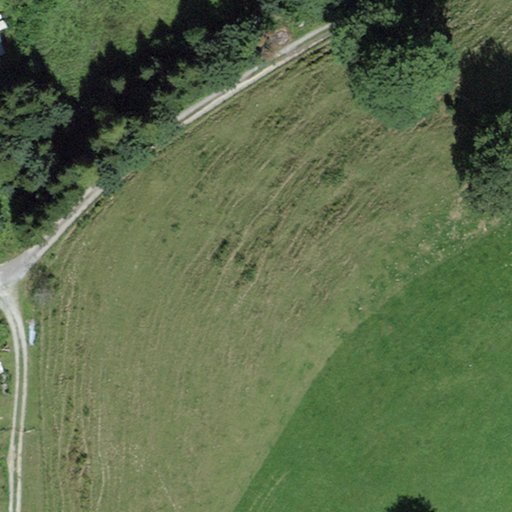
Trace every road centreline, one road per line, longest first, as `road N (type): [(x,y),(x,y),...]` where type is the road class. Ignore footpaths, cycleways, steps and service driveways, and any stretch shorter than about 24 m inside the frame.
road 1 (track): [(0,274),(39,250),(76,208),(188,115),(246,76),(397,0)]
road 2 (track): [(0,274),(16,329),(12,511)]
